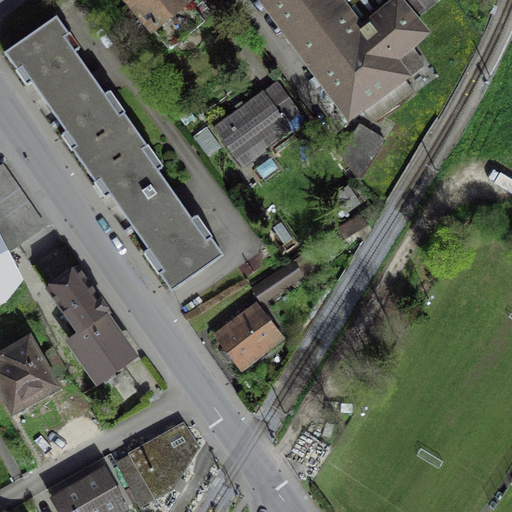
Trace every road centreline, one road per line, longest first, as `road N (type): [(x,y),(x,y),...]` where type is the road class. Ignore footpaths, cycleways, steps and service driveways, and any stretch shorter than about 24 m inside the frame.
road 1 (track): [(260,475),(444,205),(483,185)]
road 2 (residential): [(0,98),(202,387)]
road 3 (residential): [(0,507),(202,387)]
road 4 (residential): [(202,387),(279,502)]
